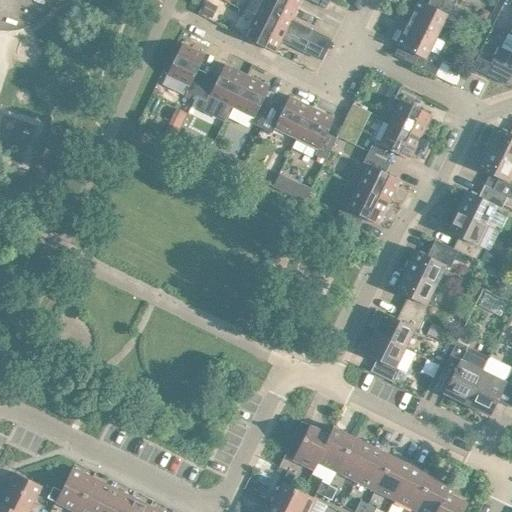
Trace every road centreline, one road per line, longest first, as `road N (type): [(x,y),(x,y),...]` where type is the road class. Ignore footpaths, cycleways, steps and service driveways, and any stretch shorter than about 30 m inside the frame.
road 1 (residential): [(325,384),(403,228),(441,192),(477,111)]
road 2 (residential): [(221,507),(0,397)]
road 3 (residential): [(325,384),(508,479)]
road 4 (residential): [(355,48),(341,81),(316,89),(192,22)]
road 5 (residential): [(221,507),(281,390),(300,375),(325,384)]
road 6 (residential): [(477,111),(355,48)]
